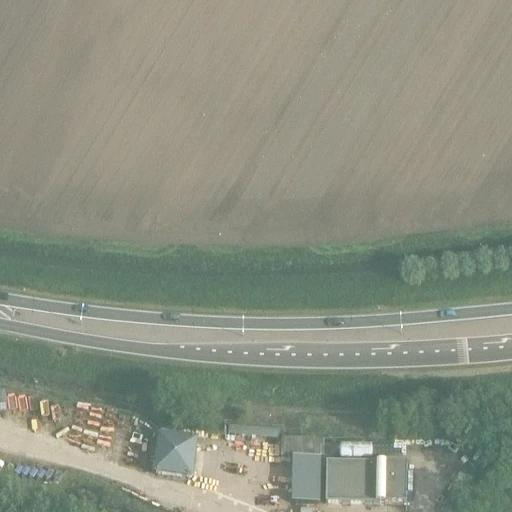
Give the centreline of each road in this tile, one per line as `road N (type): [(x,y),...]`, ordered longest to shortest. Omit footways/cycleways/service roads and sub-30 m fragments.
road 1 (primary): [(511,313),(366,326),(184,324),(0,301)]
road 2 (primary): [(0,329),(228,357),(511,350)]
